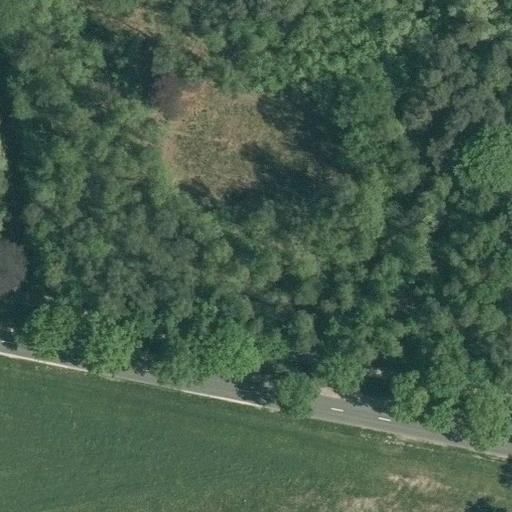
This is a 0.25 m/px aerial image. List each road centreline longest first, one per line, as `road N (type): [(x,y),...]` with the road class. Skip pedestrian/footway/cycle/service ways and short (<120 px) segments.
road 1 (secondary): [(511,445),(0,343)]
road 2 (track): [(9,222),(20,300),(15,346)]
